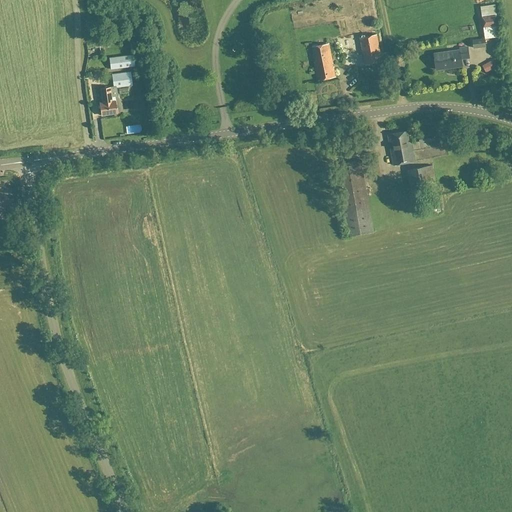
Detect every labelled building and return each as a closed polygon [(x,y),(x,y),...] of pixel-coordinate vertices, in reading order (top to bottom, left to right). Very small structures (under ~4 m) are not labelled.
[(480,5),(483,26),(497,23),(495,3),(480,5)] [(366,4),(357,8),(358,13),(367,9),(366,4)] [(338,10),(339,16),(356,13),(355,7),(338,10)] [(360,38),(362,48),(365,65),(381,62),(376,35),(360,38)] [(473,48),(485,47),(484,40),(472,41),(473,48)] [(314,64),(317,80),(334,77),(330,55),(328,45),(313,47),(316,63),(314,64)] [(433,54),(436,70),(461,67),(461,60),(468,59),(467,48),(459,49),(459,51),(433,54)] [(132,56),(110,59),(112,69),(134,66),(132,56)] [(491,69),(501,66),(498,57),(489,60),(491,69)] [(99,89),(101,103),(98,103),(100,116),(117,113),(115,101),(112,101),(112,98),(117,97),(116,87),(131,85),(130,73),(112,76),(113,87),(99,89)] [(360,86),(360,77),(352,77),(352,86),(360,86)] [(143,128),(129,129),(129,136),(144,134),(143,128)] [(407,132),(388,135),(393,166),(415,162),(411,140),(408,141),(407,132)] [(335,165),(348,237),(373,232),(359,161),(335,165)] [(426,190),(430,214),(440,212),(432,166),(413,169),(417,191),(426,190)]
